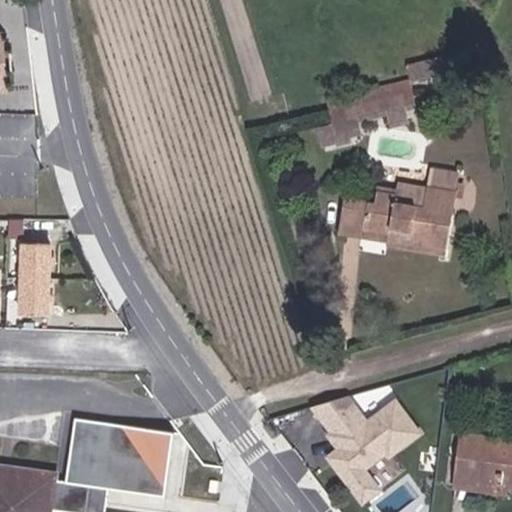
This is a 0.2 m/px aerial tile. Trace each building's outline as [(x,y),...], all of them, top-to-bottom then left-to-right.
[(329,99),(331,109),(345,105),(404,92),(415,89),(412,79),(329,99)] [(418,103),(415,89),(404,92),(408,105),(418,103)] [(345,105),(348,118),(408,105),(404,92),(345,105)] [(345,105),(331,109),(335,122),(348,118),(345,105)] [(428,187),(457,192),(460,171),(431,166),(428,187)] [(424,206),(428,187),(399,181),(397,193),(396,200),(424,206)] [(389,233),(389,242),(447,250),(457,192),(428,187),(424,206),(396,200),(397,193),(377,189),(376,202),(368,201),(363,229),(389,233)] [(362,237),(389,242),(389,233),(363,229),(362,237)] [(50,316),(52,246),(25,245),(24,316),(50,316)] [(349,394),(316,403),(335,429),(331,432),(346,452),(334,459),(364,499),(381,486),(365,466),(388,449),(391,453),(421,430),(397,399),(369,420),(349,394)] [(75,511),(105,511),(109,485),(165,492),(173,432),(77,420),(69,481),(56,475),(51,509),(75,511)] [(511,438),(462,432),(457,478),(497,483),(498,474),(509,477),(509,484),(511,484),(511,438)] [(50,511),(51,509),(56,475),(0,466),(0,511),(50,511)] [(497,483),(509,484),(509,477),(498,474),(497,483)] [(392,511),(399,511),(426,491),(415,478),(384,502),(392,511)] [(497,483),(457,478),(457,488),(508,494),(509,484),(497,483)]
